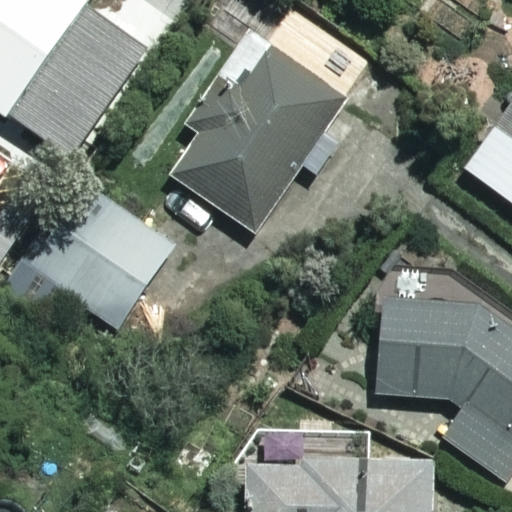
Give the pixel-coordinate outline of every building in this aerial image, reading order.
[(160,9),(147,0),(23,0),(0,33),(0,88),(67,137),(160,9)] [(321,136),(341,107),(247,42),(185,132),(196,140),(167,182),(249,239),(301,165),(321,179),(341,150),(321,136)] [(511,112),(465,175),(511,209),(511,112)] [(177,255),(81,190),(28,268),(124,333),(177,255)] [(445,444),(498,484),(511,466),(511,341),(486,321),(380,315),(375,402),(449,407),(464,419),(445,444)] [(430,511),(431,472),(243,473),(243,511),(430,511)]
